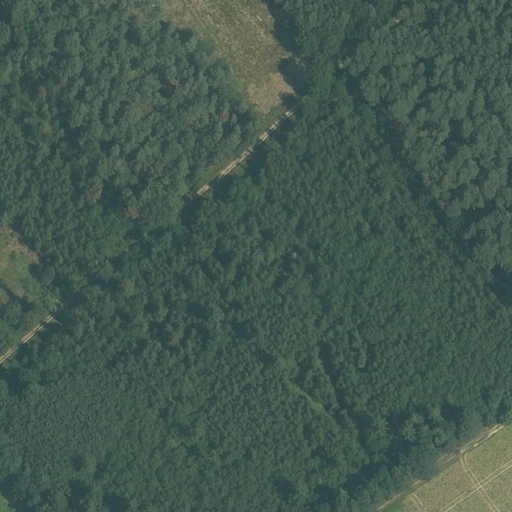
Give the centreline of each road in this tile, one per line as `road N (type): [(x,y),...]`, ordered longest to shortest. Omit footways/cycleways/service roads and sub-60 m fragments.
road 1 (track): [(431,0),(0,365)]
road 2 (track): [(384,511),(511,420)]
